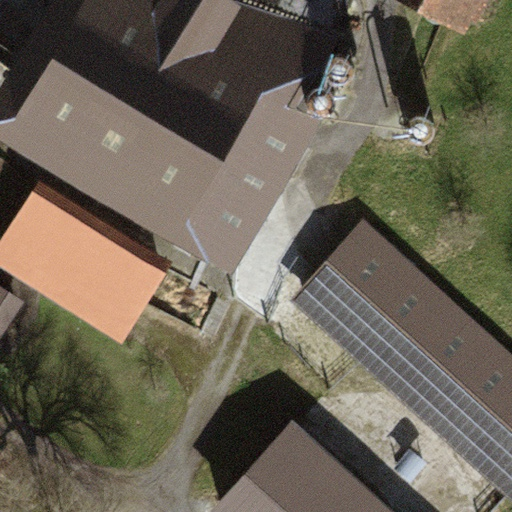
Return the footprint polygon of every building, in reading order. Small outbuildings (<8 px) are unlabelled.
[(70,163),(63,168),(191,245),(254,139),(236,128),(297,26),(225,7),(213,0),(86,0),(18,114),(58,141),(67,143),(72,153),(70,163)] [(414,0),(459,23),(471,0),(414,0)] [(161,267),(42,191),(0,253),(126,335),(161,267)] [(511,364),(367,233),(306,300),(511,487),(511,364)] [(0,324),(16,301),(0,290),(0,324)] [(392,511),(296,425),(230,498),(246,511),(392,511)]
